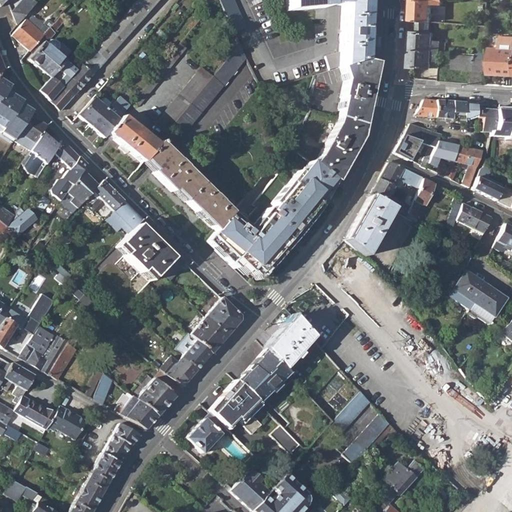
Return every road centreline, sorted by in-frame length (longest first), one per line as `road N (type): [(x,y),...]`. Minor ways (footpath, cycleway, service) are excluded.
road 1 (residential): [(0,35),(28,91),(258,316)]
road 2 (tertiary): [(258,316),(334,229),(375,150)]
road 3 (tertiary): [(155,431),(258,316)]
road 4 (residential): [(375,150),(511,217)]
road 5 (residential): [(389,87),(511,95)]
